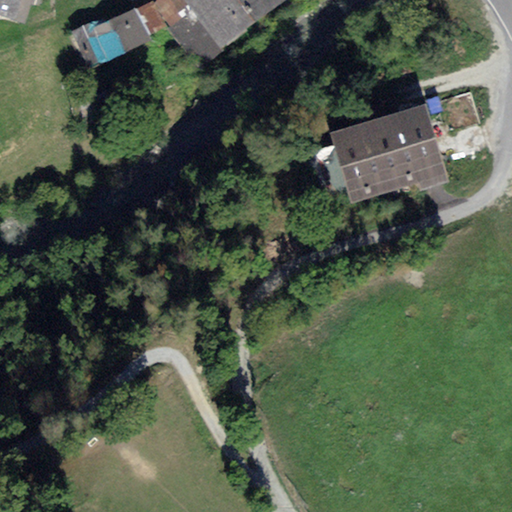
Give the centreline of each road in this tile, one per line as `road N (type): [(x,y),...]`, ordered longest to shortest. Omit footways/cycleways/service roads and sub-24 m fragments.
road 1 (track): [(511,123),(502,168),(460,211),(279,271),(253,296),(242,332),(238,415),(263,473)]
road 2 (track): [(263,473),(216,428),(191,362),(164,348),(0,455)]
